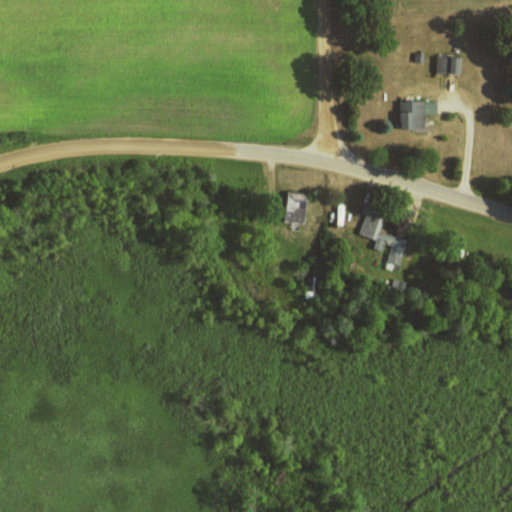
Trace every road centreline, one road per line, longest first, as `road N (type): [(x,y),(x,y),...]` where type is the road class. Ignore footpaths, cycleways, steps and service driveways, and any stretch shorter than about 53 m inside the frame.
road 1 (residential): [(244,151),(329,162),(511,215)]
road 2 (residential): [(0,166),(93,145),(244,151)]
road 3 (residential): [(329,162),(324,0)]
